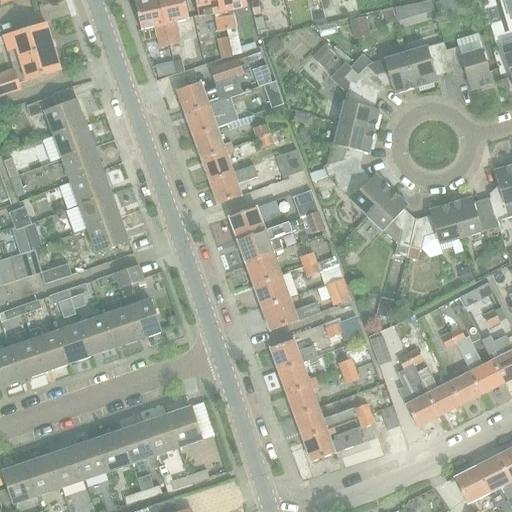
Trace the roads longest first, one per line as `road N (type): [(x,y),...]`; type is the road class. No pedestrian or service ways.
road 1 (tertiary): [(217,358),(92,0)]
road 2 (residential): [(0,430),(217,358)]
road 3 (residential): [(315,511),(511,424)]
road 4 (tertiary): [(270,511),(217,358)]
road 5 (residential): [(391,159),(399,118),(423,103),(451,105),(477,137)]
road 6 (residential): [(477,137),(467,175),(445,189),(407,181),(391,159)]
